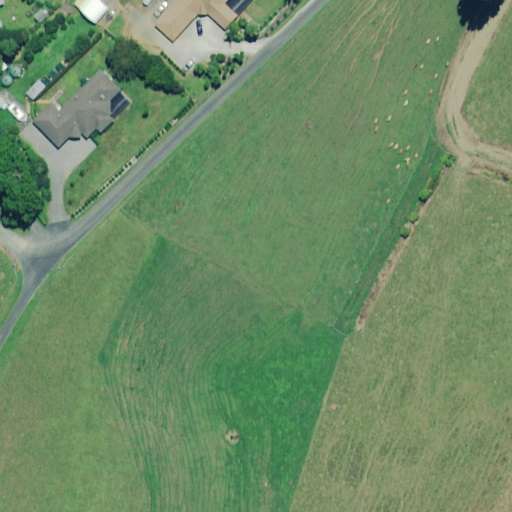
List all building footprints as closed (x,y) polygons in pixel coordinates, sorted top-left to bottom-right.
[(179,0),(156,25),(174,42),(199,15),(211,16),(227,30),(239,17),(225,5),(228,0),(179,0)] [(145,31),(128,24),(124,32),(141,40),(145,31)] [(0,76),(9,68),(1,61),(0,61),(0,76)] [(25,75),(17,64),(10,69),(18,80),(25,75)] [(70,137),(79,139),(85,135),(87,138),(99,128),(103,133),(115,120),(109,114),(127,96),(102,72),(61,112),(53,104),(35,123),(60,148),(70,137)] [(46,87),(40,81),(27,94),(34,100),(46,87)] [(0,111),(9,104),(1,95),(0,95),(0,111)]
